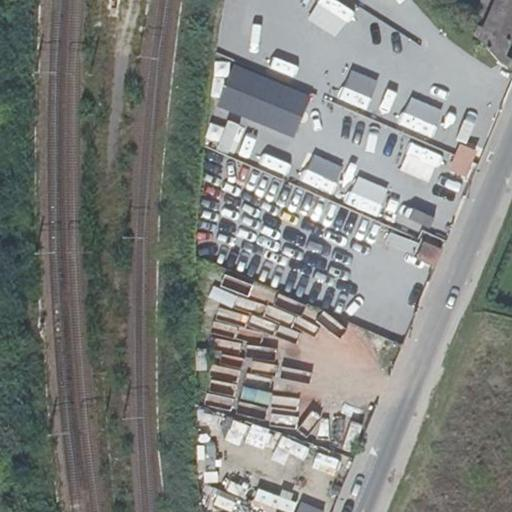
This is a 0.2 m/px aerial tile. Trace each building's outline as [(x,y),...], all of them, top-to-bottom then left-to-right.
[(511,0),(497,0),(481,42),(507,68),(508,67),(510,60),(505,57),(511,38),(511,0)] [(272,34),(260,64),(289,76),(302,46),(272,34)] [(220,105),(292,136),(309,97),(236,66),(220,105)] [(205,135),(246,147),(252,126),(212,114),(205,135)] [(300,166),(295,177),(315,186),(320,175),(300,166)] [(438,266),(445,248),(425,241),(418,258),(438,266)] [(206,511),(229,511),(234,501),(214,493),(206,511)] [(235,511),(250,511),(253,505),(240,500),(235,511)]
